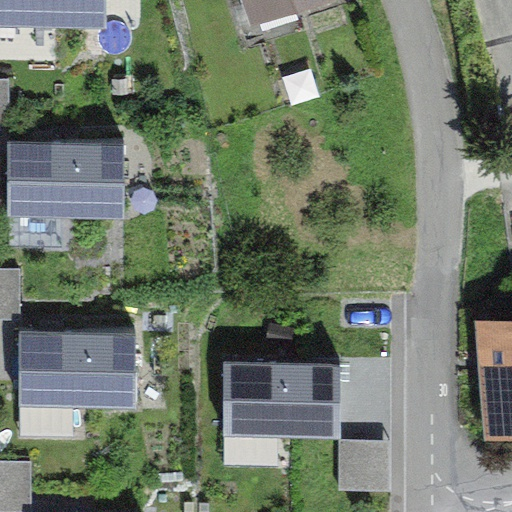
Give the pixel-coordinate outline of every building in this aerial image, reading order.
[(0,0),(0,17),(105,17),(104,0),(0,0)] [(0,67),(0,118),(8,119),(11,68),(0,67)] [(8,207),(123,207),(123,137),(8,137),(8,207)] [(0,258),(0,309),(21,309),(20,258),(0,258)] [(511,416),(511,319),(488,322),(495,417),(511,416)] [(20,397),(135,397),(135,327),(19,327),(20,397)] [(224,427),(339,427),(339,356),(224,356),(224,427)] [(393,428),(342,430),(344,485),(395,483),(393,428)] [(0,503),(31,504),(32,451),(0,449),(0,503)]
